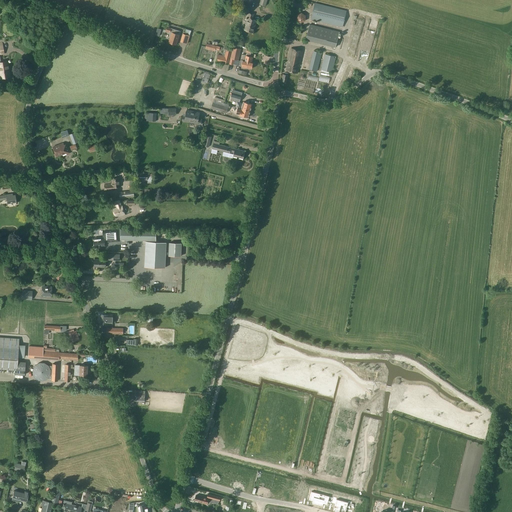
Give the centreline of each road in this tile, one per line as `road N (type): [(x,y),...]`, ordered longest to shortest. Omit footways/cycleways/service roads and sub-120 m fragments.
road 1 (unclassified): [(165,511),(26,140),(25,110),(63,14)]
road 2 (tertiary): [(185,478),(269,157),(274,88)]
road 3 (unclassified): [(511,120),(384,73),(329,103),(274,88)]
road 4 (unclassified): [(274,88),(63,14)]
